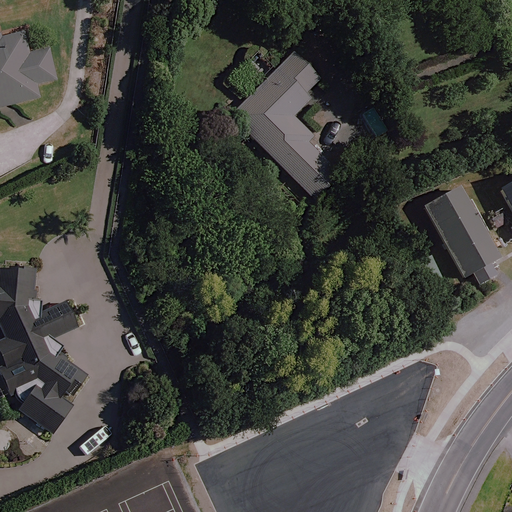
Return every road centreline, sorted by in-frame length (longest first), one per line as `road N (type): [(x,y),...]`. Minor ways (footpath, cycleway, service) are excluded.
road 1 (unknown): [(480,436),(364,450),(254,505)]
road 2 (tertiary): [(440,511),(480,436),(511,396)]
